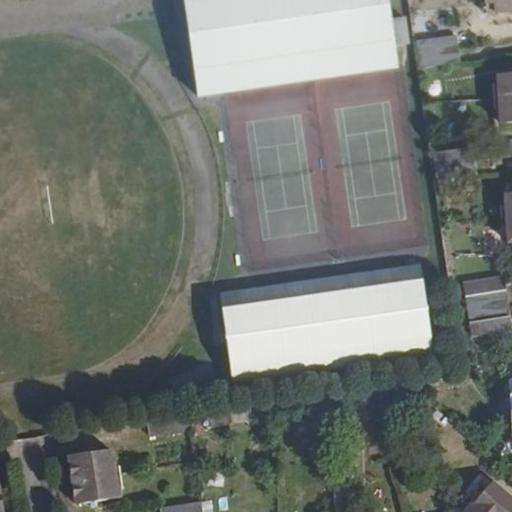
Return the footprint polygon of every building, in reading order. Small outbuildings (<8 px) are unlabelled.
[(182,0),(196,98),(399,69),(396,46),(409,44),(405,17),(389,19),(386,0),(182,0)] [(511,0),(486,0),(487,12),(511,11),(511,0)] [(418,34),(419,55),(458,49),(458,31),(418,34)] [(458,49),(419,55),(419,59),(459,57),(458,49)] [(500,99),(511,98),(511,74),(499,76),(500,99)] [(511,119),(511,98),(500,99),(501,121),(511,119)] [(434,141),(436,168),(474,161),(473,139),(434,141)] [(474,161),(436,168),(436,170),(474,168),(474,161)] [(419,267),(220,294),(232,384),(431,357),(419,267)] [(467,297),(508,291),(506,281),(466,286),(467,297)] [(467,297),(468,310),(510,304),(508,291),(467,297)] [(510,304),(468,310),(471,323),(511,318),(510,304)] [(471,323),(471,337),(511,333),(511,320),(511,318),(471,323)] [(189,416),(153,420),(155,434),(191,428),(189,416)] [(447,417),(431,431),(443,443),(458,429),(447,417)] [(69,458),(73,481),(116,474),(112,452),(69,458)] [(116,474),(73,481),(77,504),(119,498),(116,474)] [(511,511),(511,500),(491,484),(467,511),(511,511)]
